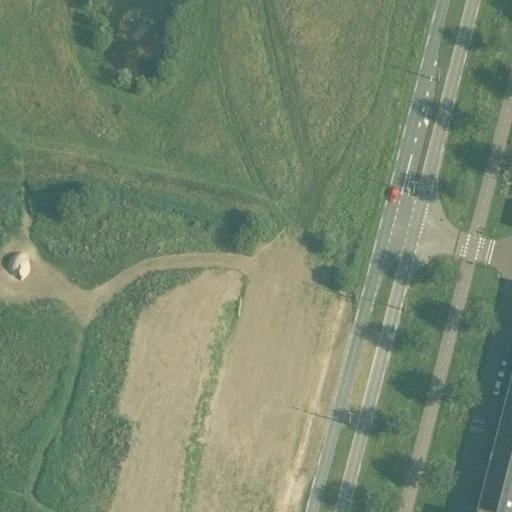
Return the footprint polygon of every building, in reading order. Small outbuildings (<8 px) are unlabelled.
[(511,395),(507,395),(502,416),(511,418),(511,395)] [(511,440),(511,418),(502,416),(496,437),(511,440)] [(511,440),(496,437),(491,458),(511,463),(511,440)] [(511,463),(491,458),(486,479),(511,485),(511,463)] [(511,485),(486,479),(480,500),(511,508),(511,485)] [(511,511),(511,508),(480,500),(477,511),(511,511)]
